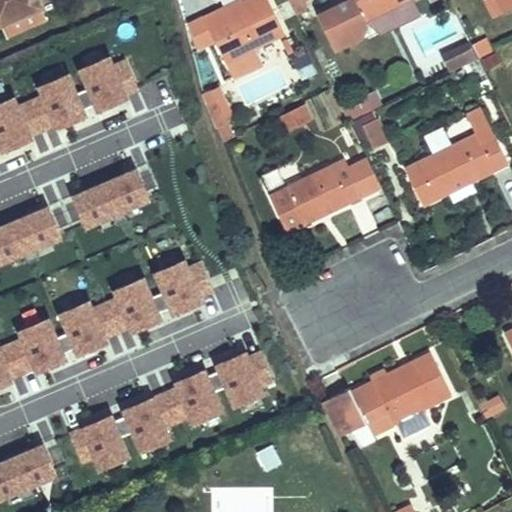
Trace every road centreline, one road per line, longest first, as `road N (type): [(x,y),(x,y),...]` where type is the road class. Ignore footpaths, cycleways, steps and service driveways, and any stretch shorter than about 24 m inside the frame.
road 1 (residential): [(0,424),(243,318)]
road 2 (residential): [(0,188),(178,111)]
road 3 (residential): [(511,247),(408,296),(329,295)]
